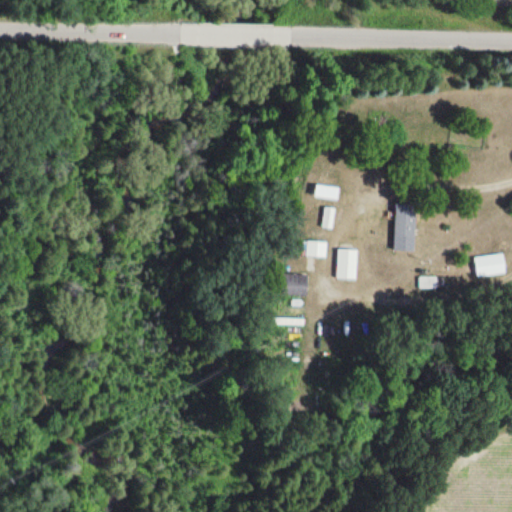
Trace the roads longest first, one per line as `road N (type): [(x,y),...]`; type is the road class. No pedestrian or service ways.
road 1 (residential): [(279,33),(511,38)]
road 2 (residential): [(0,27),(178,31)]
